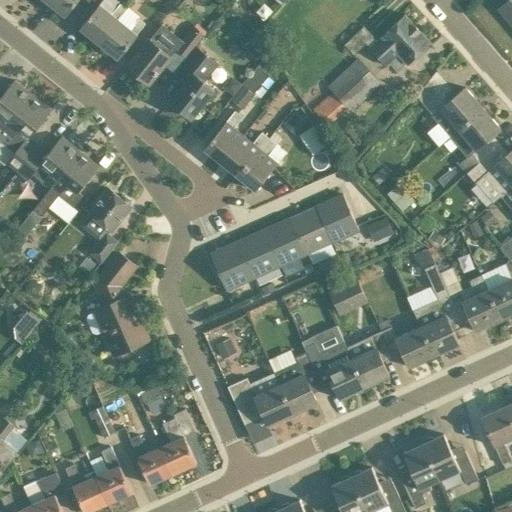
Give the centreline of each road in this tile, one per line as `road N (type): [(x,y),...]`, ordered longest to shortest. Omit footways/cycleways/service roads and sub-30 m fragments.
road 1 (residential): [(250,475),(511,354)]
road 2 (residential): [(250,475),(167,290),(181,242),(171,212)]
road 3 (residential): [(93,98),(143,127),(215,194)]
road 4 (residential): [(350,172),(245,216),(215,194)]
road 5 (residential): [(171,212),(93,98)]
